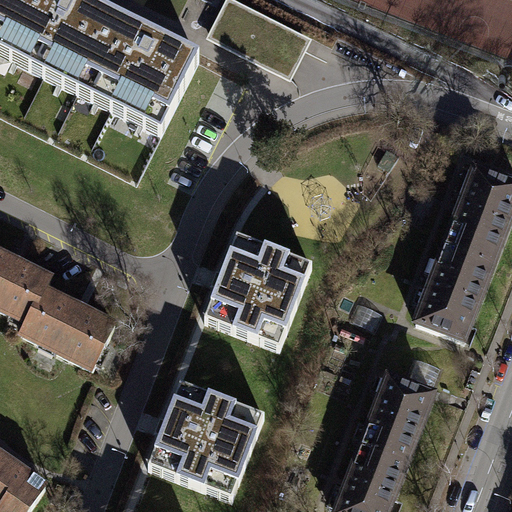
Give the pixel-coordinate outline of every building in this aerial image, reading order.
[(0,0),(0,55),(161,137),(200,61),(153,37),(80,0),(0,0)] [(228,0),(227,0),(207,39),(289,82),(310,42),(228,0)] [(429,281),(412,327),(461,346),(511,209),(511,188),(470,173),(457,207),(429,281)] [(225,281),(208,326),(280,353),(312,270),(240,243),(225,281)] [(0,315),(23,327),(17,339),(89,375),(111,331),(76,314),(40,296),(46,284),(13,268),(0,261),(0,315)] [(378,340),(387,322),(359,309),(351,327),(378,340)] [(345,480),(333,511),(385,511),(430,397),(384,380),(372,409),(345,480)] [(167,429),(150,473),(232,505),(263,423),(182,392),(167,429)] [(0,511),(26,511),(40,492),(0,463),(0,511)]
